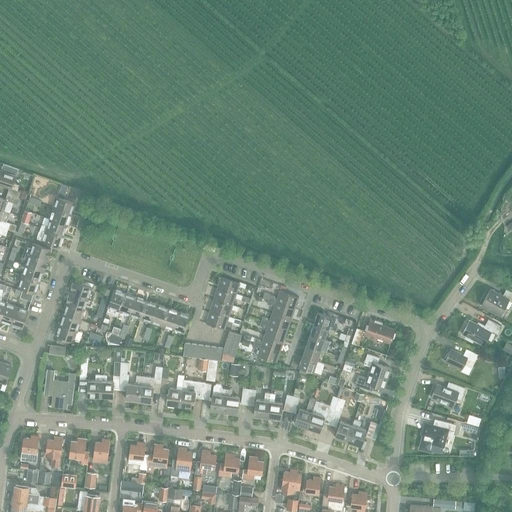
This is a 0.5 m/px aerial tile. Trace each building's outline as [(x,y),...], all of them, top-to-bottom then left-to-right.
[(6,193),(19,197),(21,191),(17,190),(19,185),(12,183),(15,175),(0,170),(0,184),(8,188),(6,193)] [(16,204),(19,197),(6,193),(4,199),(0,197),(0,208),(4,210),(8,201),(16,204)] [(53,208),(71,213),(74,203),(57,197),(53,208)] [(1,220),(4,210),(0,208),(0,226),(8,229),(14,231),(16,225),(1,220)] [(67,224),(71,213),(53,208),(50,218),(67,224)] [(21,221),(26,223),(27,223),(30,212),(25,210),(21,221)] [(63,235),(67,224),(50,218),(47,225),(43,224),(41,225),(40,227),(63,235)] [(22,234),(26,223),(21,221),(17,233),(22,234)] [(60,246),(63,235),(40,227),(36,238),(60,246)] [(26,250),(47,257),(48,256),(49,257),(51,251),(50,250),(50,248),(33,243),(31,248),(27,246),(26,250)] [(45,263),(47,257),(26,250),(23,258),(27,259),(27,260),(45,266),(47,263),(45,263)] [(14,261),(15,256),(10,254),(7,263),(15,266),(17,262),(14,261)] [(45,269),(45,266),(27,260),(24,269),(41,274),(44,268),(45,269)] [(13,272),(15,266),(7,263),(5,270),(13,272)] [(39,283),(41,274),(24,269),(21,277),(39,283)] [(236,294),(236,292),(239,285),(245,287),(246,283),(240,281),(240,283),(221,276),(217,288),(236,294)] [(36,292),(39,283),(21,277),(18,286),(36,292)] [(71,292),(92,299),(94,293),(90,292),(92,287),(74,281),(74,283),(72,282),(70,288),(72,288),(71,292)] [(242,294),(236,292),(236,294),(217,288),(213,299),(232,306),(232,304),(235,297),(241,299),(242,294)] [(117,316),(124,293),(114,289),(108,307),(106,312),(117,316)] [(511,292),(506,289),(502,295),(490,289),(481,305),(500,315),(501,315),(503,315),(505,310),(505,308),(504,307),(508,299),(511,301),(511,292)] [(22,291),(20,296),(31,300),(33,294),(22,290),(22,291)] [(268,299),(295,308),(299,297),(279,290),(277,298),(274,297),(275,296),(270,294),(268,299)] [(90,305),(92,299),(71,292),(70,294),(68,294),(66,301),(67,301),(67,302),(84,308),(86,304),(90,305)] [(129,314),(135,297),(124,293),(117,316),(119,317),(123,315),(124,312),(129,314)] [(140,318),(146,300),(135,297),(129,314),(140,318)] [(238,306),(232,304),(232,306),(213,299),(209,310),(228,317),(228,315),(231,308),(237,310),(238,306)] [(291,319),(295,308),(268,299),(267,304),(272,305),(272,304),(275,305),(272,312),(291,319)] [(151,321),(157,304),(146,300),(140,318),(151,321)] [(81,319),(84,308),(67,302),(63,313),(81,319)] [(101,317),(106,304),(101,302),(96,316),(101,317)] [(0,320),(11,324),(16,307),(6,303),(0,319),(0,320)] [(162,325),(168,308),(157,304),(151,321),(162,325)] [(16,307),(11,324),(22,327),(27,310),(16,307)] [(173,329),(179,311),(168,308),(162,325),(173,329)] [(234,318),(228,315),(228,317),(209,310),(205,322),(224,328),(227,320),(233,322),(234,318)] [(179,311),(173,329),(184,332),(189,315),(179,311)] [(287,330),(291,319),(272,312),(269,320),(267,319),(267,318),(263,316),(261,321),(287,330)] [(313,323),(328,328),(334,330),(335,325),(329,323),(331,317),(317,312),(313,323)] [(77,330),(81,319),(63,313),(60,324),(77,330)] [(497,333),(501,326),(488,319),(484,326),(482,324),(481,326),(469,320),(462,333),(466,336),(465,338),(472,341),(473,339),(483,345),(492,330),(497,333)] [(369,321),(365,333),(383,339),(383,341),(390,344),(394,330),(387,327),(381,325),(382,322),(375,320),(374,323),(369,321)] [(284,341),(287,330),(261,321),(259,325),(264,327),(265,325),(267,326),(265,334),(284,341)] [(324,339),(328,328),(313,323),(310,334),(324,339)] [(73,341),(77,330),(60,324),(56,335),(73,341)] [(351,343),(357,345),(363,330),(356,328),(351,343)] [(183,355),(232,361),(241,334),(229,330),(223,348),(184,343),(183,355)] [(89,337),(100,341),(102,336),(90,332),(89,337)] [(280,351),(284,341),(265,334),(262,341),(259,341),(260,339),(255,337),(254,342),(280,351)] [(310,334),(306,345),(320,350),(326,352),(330,341),(324,339),(310,334)] [(276,362),(280,351),(254,342),(252,347),(257,348),(257,347),(260,348),(257,356),(276,362)] [(51,345),(50,353),(64,354),(65,347),(51,345)] [(316,360),(320,350),(306,345),(302,356),(316,360)] [(464,364),(472,367),(478,354),(466,348),(463,355),(450,349),(448,354),(446,354),(444,358),(446,359),(445,361),(462,368),(464,364)] [(120,375),(119,390),(127,391),(128,383),(129,374),(127,374),(129,363),(124,362),(125,358),(121,358),(121,349),(120,361),(120,375)] [(368,372),(387,378),(390,367),(377,363),(379,357),(366,353),(363,364),(370,366),(368,372)] [(81,356),(78,389),(84,389),(87,390),(87,397),(101,397),(101,375),(95,374),(95,380),(88,380),(85,380),(88,357),(82,356),(81,356)] [(302,356),(298,367),(313,372),(321,375),(323,368),(325,363),(316,360),(302,356)] [(198,370),(207,371),(208,360),(199,359),(198,370)] [(209,359),(208,367),(216,368),(217,360),(209,359)] [(0,383),(2,384),(0,388),(0,389),(4,391),(6,384),(12,365),(0,361),(0,383)] [(141,385),(139,400),(152,402),(153,392),(160,392),(161,381),(162,377),(163,367),(156,367),(155,377),(142,376),(141,385)] [(48,370),(45,394),(51,394),(51,393),(53,393),(52,406),(66,408),(67,403),(71,404),(75,374),(70,373),(68,387),(52,385),(54,371),(48,370)] [(383,388),(387,378),(368,372),(366,378),(357,375),(354,385),(368,390),(370,384),(383,388)] [(181,406),(184,380),(184,375),(178,374),(177,388),(169,387),(167,404),(181,406)] [(101,375),(101,397),(113,397),(114,381),(107,381),(107,375),(101,375)] [(127,391),(126,398),(139,400),(141,385),(142,376),(137,375),(136,384),(128,383),(127,391)] [(162,377),(161,381),(160,392),(166,393),(169,378),(162,377)] [(183,389),(181,406),(194,407),(195,397),(203,399),(205,383),(197,382),(184,380),(183,389)] [(456,397),(460,399),(465,388),(451,382),(449,389),(436,384),(431,397),(446,403),(445,405),(451,408),(452,405),(453,405),(456,397)] [(205,383),(203,399),(210,399),(212,384),(205,383)] [(224,412),(227,390),(221,389),(222,387),(220,384),(216,383),(214,386),(211,410),(224,412)] [(247,405),(249,389),(243,388),(241,404),(247,405)] [(249,389),(247,405),(254,405),(256,390),(249,389)] [(227,390),(224,412),(237,413),(239,397),(231,396),(232,390),(227,390)] [(256,399),(254,415),(267,417),(269,401),(270,393),(265,392),(264,400),(256,399)] [(354,398),(361,401),(363,394),(356,392),(354,398)] [(269,401),(267,417),(280,419),(282,402),(274,401),(275,394),(270,393),(269,401)] [(290,412),(293,396),(287,395),(284,410),(290,412)] [(293,396),(290,412),(296,413),(299,397),(293,396)] [(294,423),(307,427),(316,400),(316,398),(311,396),(306,409),(300,407),(294,423)] [(330,424),(334,410),(338,398),(332,396),(324,423),(330,424)] [(334,410),(330,424),(336,427),(341,412),(345,400),(338,398),(334,410)] [(377,411),(382,401),(376,398),(372,408),(377,411)] [(316,400),(307,427),(319,432),(323,422),(324,423),(328,410),(319,408),(321,402),(316,400)] [(470,407),(467,416),(480,420),(483,411),(470,407)] [(354,419),(352,425),(347,440),(361,445),(366,430),(359,427),(361,421),(354,419)] [(424,435),(420,448),(430,451),(432,444),(443,447),(447,434),(453,435),(456,424),(439,420),(437,426),(425,423),(421,434),(424,435)] [(347,440),(352,425),(340,421),(335,436),(347,440)] [(365,437),(371,438),(376,423),(370,421),(365,437)] [(23,450),(36,452),(38,436),(31,435),(30,438),(24,438),(23,450)] [(52,464),(59,465),(62,437),(54,436),(54,439),(48,438),(46,451),(53,452),(52,464)] [(70,453),(70,457),(81,458),(81,459),(82,460),(81,461),(81,463),(86,463),(88,452),(84,451),(86,439),(78,438),(78,441),(72,440),(70,453)] [(95,441),(94,453),(100,454),(99,460),(107,461),(109,440),(102,439),(101,442),(95,441)] [(129,457),(128,462),(142,464),(143,459),(145,443),(138,442),(137,445),(131,444),(129,457)] [(149,455),(147,470),(153,471),(153,465),(166,466),(168,449),(162,448),(163,445),(155,444),(154,455),(149,455)] [(178,447),(176,463),(178,463),(177,469),(189,471),(190,465),(192,452),(186,451),(186,448),(178,447)] [(196,462),(194,476),(200,476),(201,473),(206,474),(207,467),(213,468),(215,455),(209,454),(209,451),(202,450),(200,462),(196,462)] [(232,470),(238,471),(239,458),(233,458),(233,455),(226,454),(225,463),(220,463),(218,475),(231,477),(232,470)] [(254,473),(261,474),(263,461),(257,460),(257,457),(249,456),(247,470),(243,469),(242,478),(253,479),(254,473)] [(27,481),(37,482),(39,470),(28,469),(27,481)] [(284,471),(282,484),(283,484),(282,491),(293,493),(294,489),(299,490),(302,474),(298,473),(298,470),(290,469),(290,472),(284,471)] [(38,482),(49,483),(51,472),(40,470),(38,482)] [(170,486),(177,487),(179,471),(172,471),(170,486)] [(87,472),(86,486),(95,487),(97,473),(87,472)] [(76,478),(69,477),(70,473),(64,473),(62,483),(75,484),(76,478)] [(193,488),(200,489),(201,477),(200,476),(194,476),(193,488)] [(304,491),(318,493),(321,478),(313,476),(312,480),(306,479),(304,491)] [(130,491),(132,482),(121,480),(120,489),(130,491)] [(232,494),(239,495),(241,480),(233,480),(232,494)] [(132,482),(130,491),(142,492),(144,484),(132,482)] [(215,492),(216,485),(203,484),(203,491),(215,492)] [(48,505),(55,506),(56,498),(39,496),(39,494),(35,494),(36,488),(28,487),(15,485),(13,501),(44,505),(48,505)] [(327,499),(341,501),(343,486),(336,485),(335,488),(329,487),(327,499)] [(240,494),(251,496),(252,487),(241,486),(240,494)] [(168,487),(167,497),(181,499),(182,489),(168,487)] [(161,488),(159,499),(166,500),(168,488),(161,488)] [(78,509),(97,511),(99,496),(87,494),(87,491),(80,491),(78,509)] [(207,503),(215,504),(216,493),(202,491),(201,498),(208,499),(207,503)] [(356,511),(363,511),(366,492),(359,492),(359,495),(352,494),(351,507),(357,507),(356,511)] [(227,507),(237,508),(239,496),(229,494),(227,507)] [(242,511),(244,503),(257,504),(258,498),(239,496),(237,511),(242,511)] [(432,506),(447,507),(448,499),(433,498),(432,506)] [(288,499),(286,509),(297,511),(298,500),(288,499)] [(143,500),(141,511),(160,511),(160,510),(157,509),(158,502),(154,502),(143,500)] [(43,511),(44,505),(13,501),(11,511),(25,511),(26,509),(36,510),(43,511)] [(474,510),(475,502),(464,501),(463,509),(474,510)] [(140,511),(142,503),(137,503),(136,506),(123,504),(121,511),(140,511)]
